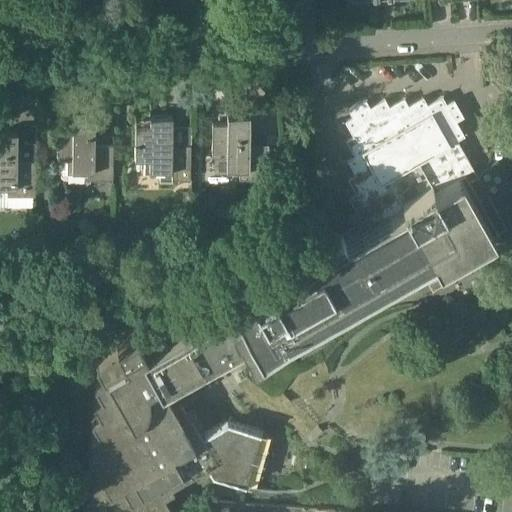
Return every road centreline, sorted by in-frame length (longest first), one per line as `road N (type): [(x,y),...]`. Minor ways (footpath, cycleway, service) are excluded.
road 1 (residential): [(0,51),(223,53),(511,35)]
road 2 (unknown): [(511,160),(479,100),(459,38)]
